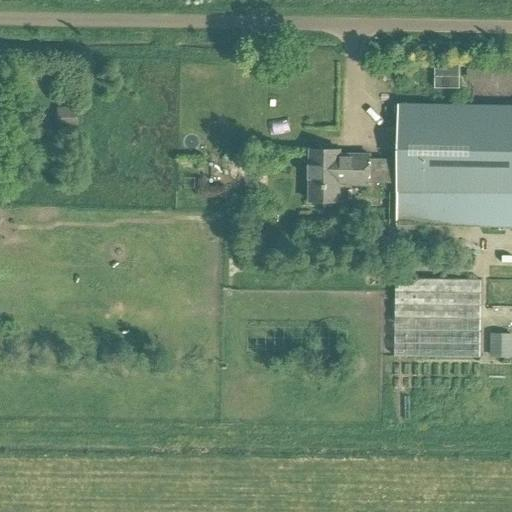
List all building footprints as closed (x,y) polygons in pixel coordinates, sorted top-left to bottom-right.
[(458,64),(434,64),(434,88),(458,88),(458,64)] [(494,82),(494,66),(467,66),(467,82),(494,82)] [(511,227),(511,108),(399,106),(397,161),(370,160),(370,157),(342,156),(342,154),(309,153),(308,203),(341,204),(342,187),(371,187),(371,185),(398,185),(397,225),(511,227)] [(56,125),(76,124),(76,113),(55,114),(56,125)] [(475,356),(476,280),(404,279),(404,286),(388,286),(388,355),(475,356)] [(511,358),(511,334),(490,334),(490,358),(511,358)]
